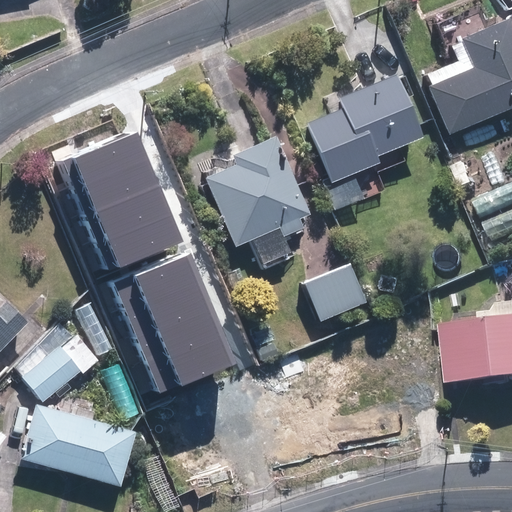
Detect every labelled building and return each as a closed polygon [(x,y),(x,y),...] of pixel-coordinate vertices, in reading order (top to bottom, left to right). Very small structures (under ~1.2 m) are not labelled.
[(511,107),(511,55),(498,22),(450,43),(451,45),(443,48),(450,64),(419,77),(423,86),(419,88),(440,138),(511,107)] [(409,141),(381,78),(325,103),(329,111),(294,127),(319,181),(315,183),(328,213),(356,201),(345,177),(369,167),(366,160),(409,141)] [(135,128),(57,160),(68,186),(146,154),(135,128)] [(311,219),(276,139),(233,158),(237,168),(207,181),(237,250),(280,232),(284,241),(305,231),(301,223),(311,219)] [(146,154),(68,186),(80,216),(158,183),(146,154)] [(158,183),(80,216),(91,242),(169,210),(158,183)] [(169,210),(91,242),(104,273),(182,241),(169,210)] [(189,252),(111,284),(122,310),(200,278),(189,252)] [(319,323),(365,303),(348,265),(302,285),(319,323)] [(200,278),(122,310),(134,340),(212,307),(200,278)] [(212,307),(134,340),(145,366),(223,334),(212,307)] [(511,382),(511,308),(493,311),(491,318),(459,322),(460,328),(438,331),(444,390),(511,382)] [(0,342),(15,326),(0,311),(0,342)] [(223,334),(145,366),(158,397),(236,365),(223,334)] [(76,375),(93,361),(71,335),(54,349),(52,347),(14,379),(27,394),(35,404),(73,372),(76,375)] [(388,340),(282,376),(302,437),(409,401),(388,340)] [(251,350),(264,379),(282,370),(269,342),(251,350)] [(126,434),(27,408),(13,462),(112,488),(126,434)]
